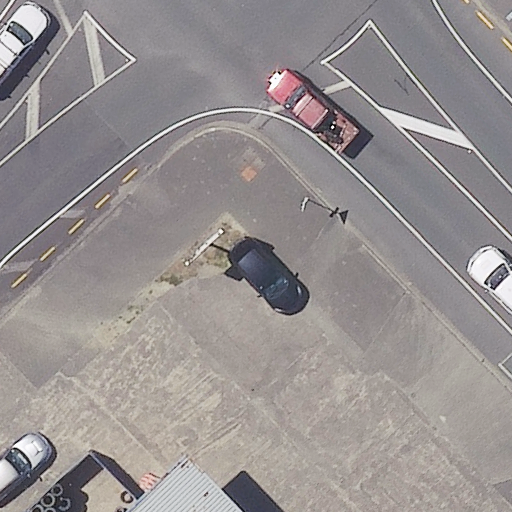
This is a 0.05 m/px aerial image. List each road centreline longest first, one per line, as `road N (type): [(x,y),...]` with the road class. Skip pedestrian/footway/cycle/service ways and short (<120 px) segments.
road 1 (tertiary): [(511,210),(326,6)]
road 2 (unclassified): [(0,152),(150,4)]
road 3 (tertiary): [(326,6),(261,37),(225,38),(179,31),(150,4)]
